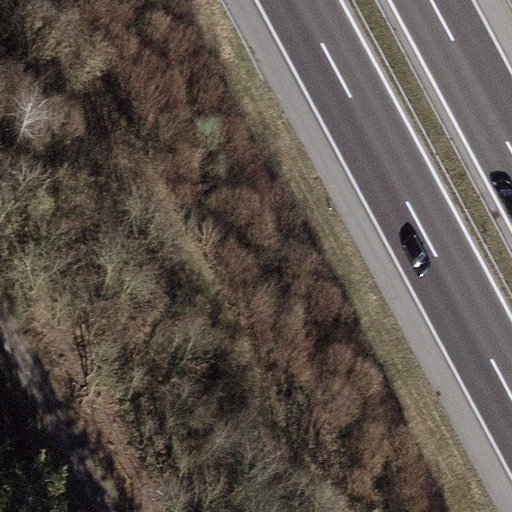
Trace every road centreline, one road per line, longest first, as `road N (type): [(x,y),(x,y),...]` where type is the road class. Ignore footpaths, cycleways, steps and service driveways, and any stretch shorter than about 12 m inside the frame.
road 1 (motorway): [(295,0),(511,403)]
road 2 (track): [(0,322),(106,511)]
road 3 (motorway): [(511,151),(430,0)]
